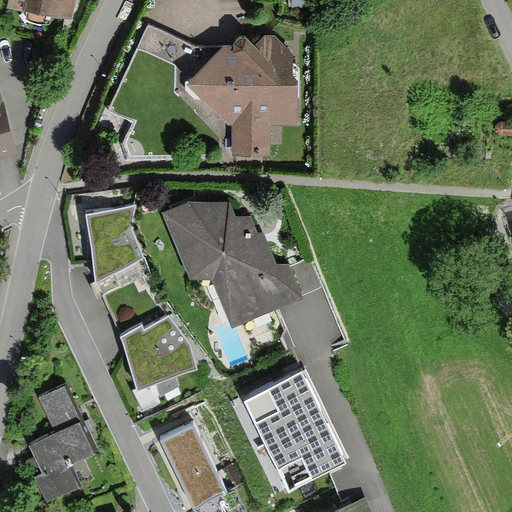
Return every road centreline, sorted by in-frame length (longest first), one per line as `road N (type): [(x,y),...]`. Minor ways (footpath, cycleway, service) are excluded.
road 1 (residential): [(163,511),(73,323),(53,220),(37,206)]
road 2 (residential): [(120,0),(63,121),(37,206)]
road 3 (residential): [(37,206),(0,376)]
